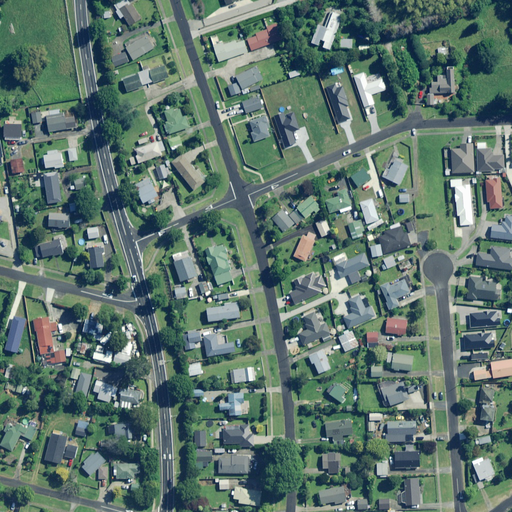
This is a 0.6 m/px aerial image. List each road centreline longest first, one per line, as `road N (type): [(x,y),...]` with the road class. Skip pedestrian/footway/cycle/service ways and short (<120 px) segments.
road 1 (residential): [(290,511),(284,371),(242,197)]
road 2 (residential): [(242,197),(411,125),(511,120)]
road 3 (primary): [(129,245),(104,155),(80,0)]
road 4 (residential): [(459,511),(439,268)]
road 5 (primary): [(166,511),(163,413),(145,298)]
road 6 (residential): [(242,197),(174,0)]
road 7 (residential): [(0,272),(115,300),(145,298)]
road 8 (residential): [(0,479),(122,511)]
road 9 (residential): [(129,245),(242,197)]
